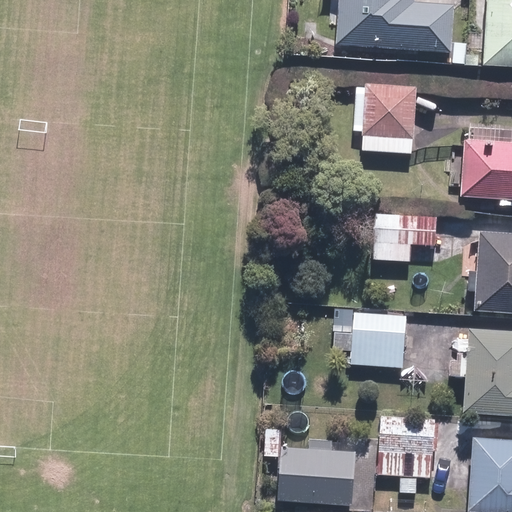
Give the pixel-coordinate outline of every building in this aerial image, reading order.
[(340,0),(338,44),(451,52),(454,6),(416,4),(415,0),(340,0)] [(511,0),(489,0),(485,63),(511,65),(511,0)] [(367,86),(363,151),(411,154),(415,89),(367,86)] [(511,143),(466,141),(462,196),(511,198),(511,143)] [(370,258),(454,264),(455,248),(435,247),(437,215),(373,211),(370,258)] [(511,233),(482,231),(476,308),(511,310),(511,233)] [(355,313),(352,362),(403,366),(406,316),(355,313)] [(511,332),(471,329),(464,410),(511,414),(511,332)] [(435,420),(382,417),(379,473),(432,475),(435,420)] [(279,458),(282,429),(263,428),(260,457),(279,458)] [(511,440),(475,438),(470,509),(511,511),(511,440)] [(285,446),(281,498),(351,504),(355,452),(285,446)]
